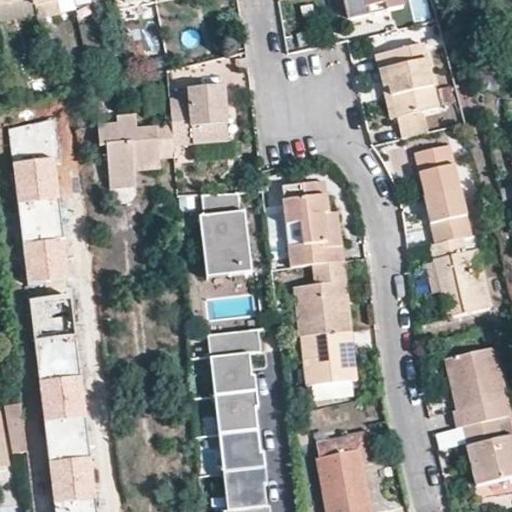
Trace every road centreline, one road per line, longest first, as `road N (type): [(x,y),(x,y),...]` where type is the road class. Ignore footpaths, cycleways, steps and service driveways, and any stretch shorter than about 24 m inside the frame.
road 1 (residential): [(432,511),(401,393),(376,198),(347,145),(273,84),(258,0)]
road 2 (unknown): [(134,252),(156,511)]
